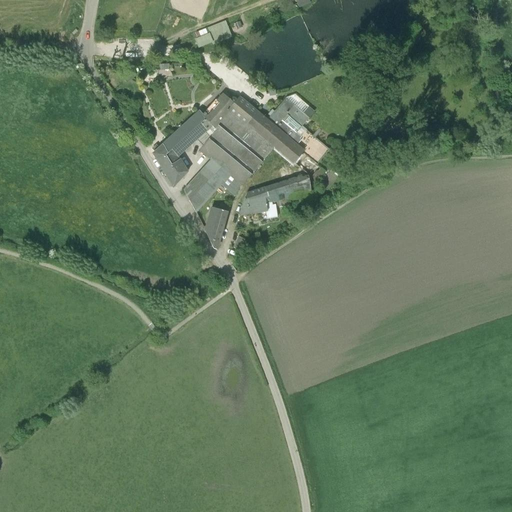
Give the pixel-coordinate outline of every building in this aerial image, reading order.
[(199,47),(230,36),(225,21),(193,32),(199,47)] [(157,77),(172,76),(169,70),(169,65),(158,65),(159,71),(157,77)] [(223,96),(205,117),(212,125),(214,128),(229,110),(236,102),(236,101),(235,100),(234,99),(232,99),(231,100),(230,101),(223,96)] [(294,96),(285,99),(308,119),(314,113),(294,96)] [(236,102),(229,110),(247,124),(257,113),(240,98),(236,102)] [(270,117),(267,121),(303,151),(302,153),(317,164),(320,160),(328,150),(307,132),(301,127),(308,119),(285,99),(274,112),(272,110),(267,115),(270,117)] [(229,110),(214,128),(213,128),(216,130),(210,138),(201,149),(199,150),(211,160),(184,191),(196,213),(220,185),(234,197),(241,185),(242,187),(274,148),(247,124),(229,110)] [(153,154),(173,187),(174,187),(187,172),(178,157),(194,142),(205,132),(212,125),(205,117),(200,111),(163,145),(159,141),(150,148),(154,153),(153,154)] [(267,121),(257,113),(247,124),(274,148),(293,164),(302,153),(303,151),(267,121)] [(213,128),(214,128),(212,125),(205,132),(210,138),(216,130),(213,128)] [(205,132),(194,142),(201,149),(210,138),(205,132)] [(325,171),(316,165),(308,174),(308,177),(316,182),(325,171)] [(308,174),(246,194),(239,216),(266,212),(267,212),(266,207),(272,206),(275,206),(287,204),(286,199),(312,195),(317,182),(316,182),(308,177),(308,174)] [(266,207),(267,212),(266,212),(267,219),(277,218),(275,206),(272,206),(266,207)] [(205,232),(213,249),(217,250),(227,213),(211,208),(205,232)] [(248,242),(238,237),(233,247),(243,252),(248,242)]
